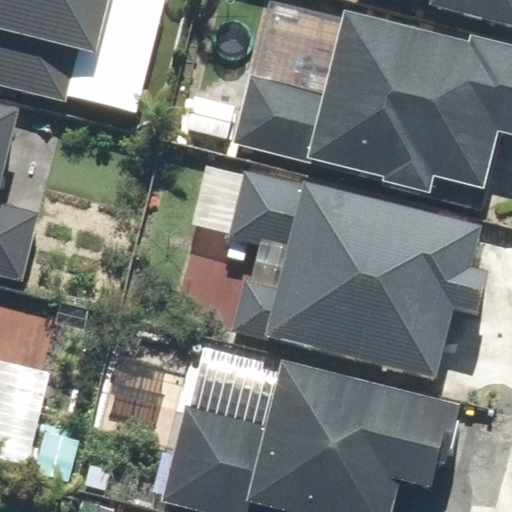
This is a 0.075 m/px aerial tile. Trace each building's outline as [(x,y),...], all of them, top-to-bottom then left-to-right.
[(0,0),(0,84),(80,104),(94,49),(121,56),(135,0),(0,0)] [(511,0),(457,0),(455,8),(511,21),(511,0)] [(495,45),(369,16),(349,101),(265,81),(249,148),(337,168),(338,163),(406,179),(405,184),(454,195),(457,179),(510,191),(511,183),(511,43),(496,40),(495,45)] [(43,110),(0,99),(0,265),(6,267),(43,110)] [(258,286),(247,332),(283,341),(284,337),(461,380),(478,309),(504,315),(511,282),(511,273),(497,270),(507,230),(330,186),(329,191),(260,174),(244,241),(274,248),(275,241),(313,250),(302,296),(258,286)] [(199,408),(175,503),(208,511),(416,511),(425,482),(461,491),(471,450),(476,451),(487,409),(309,364),(292,431),(199,408)] [(100,444),(55,434),(46,474),(91,484),(100,444)]
